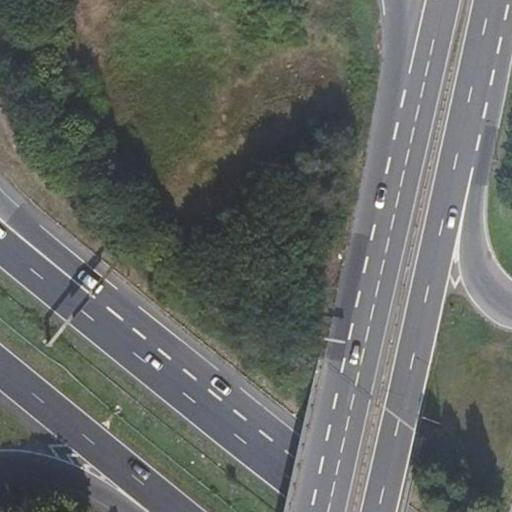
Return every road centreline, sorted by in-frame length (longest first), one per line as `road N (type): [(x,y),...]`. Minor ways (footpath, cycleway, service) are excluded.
road 1 (primary): [(381,511),(465,117)]
road 2 (primary): [(415,122),(327,511)]
road 3 (trunk): [(350,511),(87,307)]
road 4 (trunk): [(0,367),(164,504)]
road 5 (primary): [(511,309),(487,293),(469,255),(477,173),(465,117)]
road 6 (trunk): [(0,462),(59,470),(164,504)]
road 7 (trunk): [(87,307),(0,209)]
road 8 (primary): [(443,0),(415,122)]
